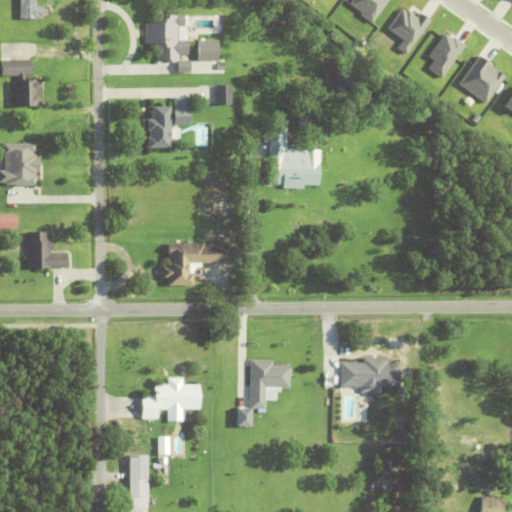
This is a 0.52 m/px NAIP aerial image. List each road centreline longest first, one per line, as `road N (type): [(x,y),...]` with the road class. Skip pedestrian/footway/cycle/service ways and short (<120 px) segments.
road 1 (tertiary): [(0,312),(511,306)]
road 2 (residential): [(97,0),(100,511)]
